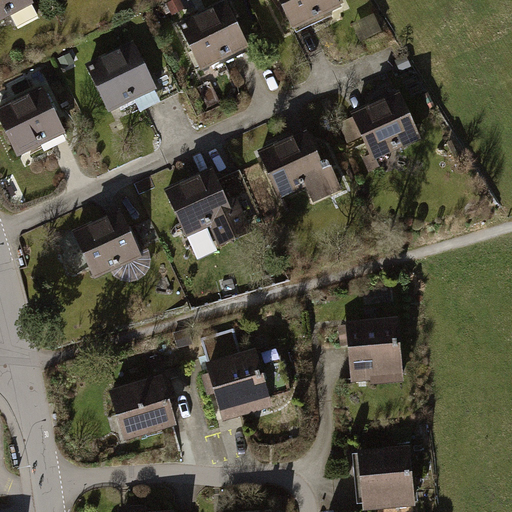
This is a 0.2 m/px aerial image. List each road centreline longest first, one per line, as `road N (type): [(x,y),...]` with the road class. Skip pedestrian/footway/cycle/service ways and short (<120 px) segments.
road 1 (track): [(511,226),(20,358)]
road 2 (residential): [(342,89),(0,232)]
road 3 (residential): [(310,511),(300,487),(280,478),(157,473),(45,484)]
road 4 (residential): [(20,358),(45,484)]
